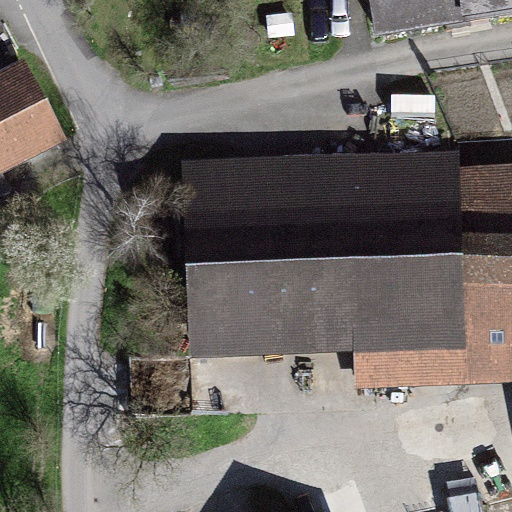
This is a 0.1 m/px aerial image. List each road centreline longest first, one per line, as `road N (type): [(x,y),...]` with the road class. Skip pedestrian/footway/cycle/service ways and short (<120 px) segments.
road 1 (residential): [(95,129),(360,80),(511,65)]
road 2 (unclassified): [(95,129),(102,180),(82,279),(75,511)]
road 3 (unclassified): [(38,0),(95,129)]
